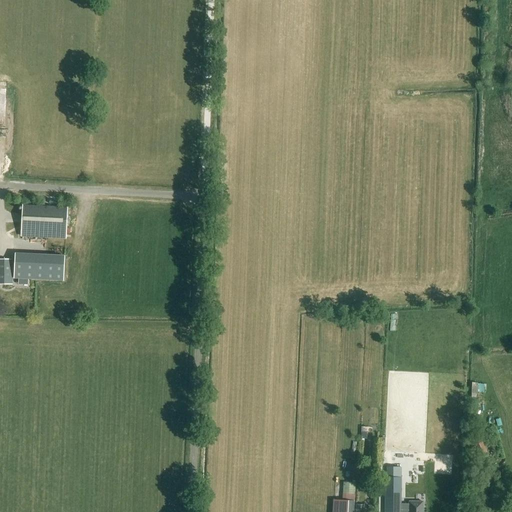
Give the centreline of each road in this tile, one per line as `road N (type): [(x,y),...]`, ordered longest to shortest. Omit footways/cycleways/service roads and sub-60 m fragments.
road 1 (unclassified): [(194,511),(209,197)]
road 2 (unclassified): [(209,197),(0,184)]
road 3 (unclassified): [(216,0),(209,197)]
